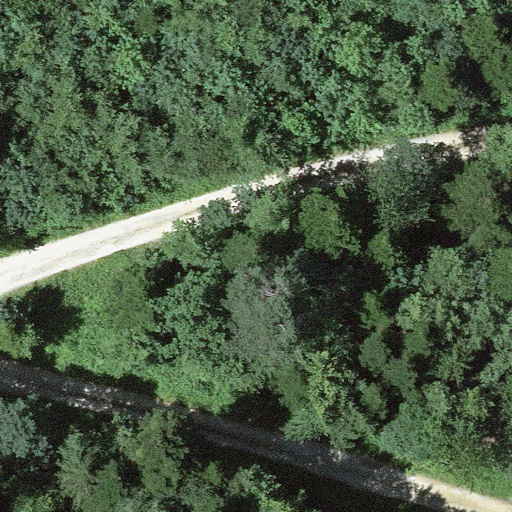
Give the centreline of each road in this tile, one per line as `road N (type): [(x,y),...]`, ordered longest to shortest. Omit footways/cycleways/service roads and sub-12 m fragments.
road 1 (track): [(511,130),(339,162),(0,271)]
road 2 (track): [(0,378),(491,511)]
